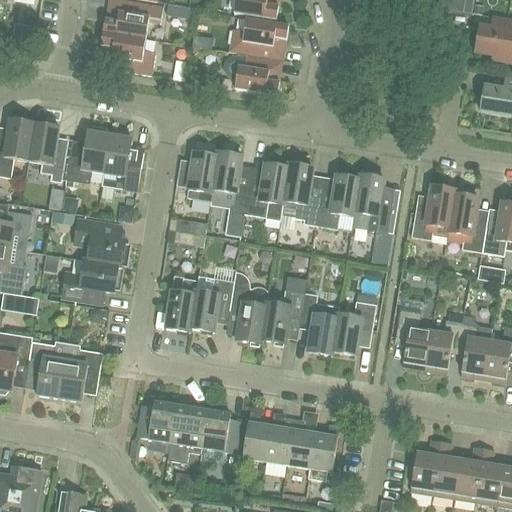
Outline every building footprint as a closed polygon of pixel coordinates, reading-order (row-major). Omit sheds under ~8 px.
[(273,0),(236,0),(234,16),(276,23),(279,8),(272,7),(273,0)] [(470,15),(472,0),(444,0),(443,11),(470,15)] [(146,42),(149,24),(161,26),(163,9),(115,1),(112,22),(105,21),(103,35),(146,42)] [(177,18),(179,8),(167,6),(166,16),(177,18)] [(481,17),(482,8),(473,7),(472,15),(481,17)] [(277,62),(280,41),(286,42),(289,28),(246,21),(244,34),(232,32),(229,54),(238,56),(277,62)] [(511,34),(480,29),(476,55),(493,58),(493,62),(511,65),(511,34)] [(144,54),(146,42),(103,35),(101,48),(107,49),(104,70),(152,78),(156,56),(144,54)] [(200,50),(201,40),(192,39),(191,48),(200,50)] [(273,83),(277,62),(238,56),(237,58),(231,59),(226,63),(224,69),(224,75),(228,80),(233,82),(232,91),(235,91),(277,98),(280,84),(273,83)] [(511,79),(505,78),(503,92),(485,89),(483,98),(477,100),(477,108),(481,112),(480,114),(511,119),(511,79)] [(29,164),(35,126),(25,124),(24,120),(13,118),(12,122),(10,122),(6,148),(0,147),(0,179),(11,181),(14,162),(29,164)] [(59,130),(58,130),(57,125),(47,124),(44,127),(35,126),(29,164),(42,166),(40,176),(51,177),(50,184),(62,185),(66,158),(55,156),(59,130)] [(104,176),(110,138),(108,138),(106,132),(93,130),(89,135),(87,134),(83,161),(70,159),(66,183),(90,187),(92,174),(104,176)] [(132,142),(130,141),(129,136),(114,133),(111,138),(110,138),(104,176),(102,189),(137,194),(141,171),(128,169),(132,142)] [(210,204),(218,159),(217,159),(194,155),(188,192),(187,200),(210,204)] [(237,190),(242,159),(218,155),(217,159),(218,159),(210,204),(211,204),(211,208),(233,212),(232,215),(245,217),(249,192),(237,190)] [(281,219),(289,171),(288,171),(265,167),(261,194),(249,192),(245,217),(266,221),(267,217),(281,219)] [(308,202),(313,171),(289,167),(288,171),(289,171),(281,219),(304,223),(304,227),(316,229),(320,204),(308,202)] [(383,189),(384,182),(360,178),(359,182),(360,182),(355,216),(354,220),(353,231),(388,236),(395,191),(383,189)] [(360,182),(359,182),(336,179),(332,206),(320,204),(316,229),(337,232),(340,217),(354,220),(355,216),(360,182)] [(448,238),(455,194),(432,190),(427,217),(415,215),(411,240),(431,244),(433,235),(448,238)] [(474,229),(478,202),(475,201),(475,197),(473,195),(461,193),(459,194),(455,194),(448,238),(447,242),(463,245),(462,252),(482,256),(486,231),(474,229)] [(505,252),(511,253),(511,207),(502,205),(498,232),(486,231),(482,256),(504,259),(505,252)] [(0,249),(10,251),(12,238),(29,241),(32,218),(7,214),(5,226),(0,225),(0,249)] [(130,248),(125,247),(125,244),(118,243),(121,229),(104,226),(78,222),(74,247),(90,250),(88,264),(118,269),(118,270),(121,270),(121,267),(126,268),(130,248)] [(176,234),(205,238),(207,226),(178,222),(176,234)] [(203,250),(205,238),(176,234),(174,245),(203,250)] [(7,265),(10,251),(0,249),(0,286),(23,291),(27,268),(7,265)] [(388,265),(389,258),(372,255),(370,264),(388,267),(388,265)] [(123,272),(117,271),(118,270),(118,269),(88,264),(85,263),(75,261),(72,276),(66,275),(62,300),(88,304),(102,307),(104,293),(114,294),(114,291),(119,292),(123,272)] [(218,308),(230,310),(233,289),(235,275),(236,272),(215,269),(213,281),(199,279),(198,285),(190,331),(191,331),(214,335),(218,308)] [(488,284),(491,270),(480,269),(477,283),(488,284)] [(242,277),(239,275),(235,275),(233,289),(230,310),(229,314),(241,316),(237,343),(261,347),(262,343),(261,343),(266,310),(266,309),(267,302),(269,295),(268,294),(266,293),(265,291),(263,290),(261,290),(257,290),(255,290),(253,291),(252,292),(250,291),(250,289),(249,286),(248,283),(247,281),(245,279),(242,277)] [(190,331),(198,285),(184,283),(185,281),(174,279),(166,331),(190,335),(191,331),(190,331)] [(289,319),(301,321),(305,296),(285,293),(284,301),(280,300),(280,304),(267,302),(266,309),(266,310),(261,343),(262,343),(285,346),(289,319)] [(332,354),(338,321),(337,321),(338,317),(339,310),(316,306),(317,298),(305,296),(301,321),(300,325),(312,327),(308,354),(332,358),(333,354),(332,354)] [(36,317),(39,301),(23,298),(21,314),(36,317)] [(356,358),(360,331),(372,333),(376,308),(356,305),(354,320),(338,317),(337,321),(338,321),(332,354),(333,354),(356,358)] [(102,321),(103,316),(100,311),(94,311),(90,314),(90,319),(93,323),(98,324),(102,321)] [(425,373),(431,334),(419,332),(422,316),(400,312),(395,340),(407,342),(403,370),(425,373)] [(462,326),(463,319),(463,317),(449,315),(448,324),(462,326)] [(483,383),(489,343),(490,343),(492,331),(479,329),(472,320),(463,319),(462,326),(459,346),(466,347),(461,379),(483,383)] [(447,377),(452,345),(459,346),(462,326),(448,324),(445,323),(443,336),(431,334),(425,373),(447,377)] [(505,386),(510,358),(511,358),(511,330),(504,329),(502,345),(490,343),(489,343),(483,383),(505,386)] [(12,394),(17,361),(29,363),(32,345),(32,342),(9,339),(6,356),(0,355),(0,397),(5,398),(9,393),(12,394)] [(59,401),(65,363),(54,361),(56,349),(32,345),(29,363),(28,369),(41,371),(37,398),(59,401)] [(86,378),(99,380),(103,356),(79,353),(77,365),(65,363),(59,401),(81,405),(86,378)] [(168,455),(176,408),(154,404),(153,410),(142,408),(136,440),(141,441),(147,442),(146,448),(149,452),(168,455)] [(202,457),(203,451),(209,413),(176,408),(168,455),(167,463),(187,466),(189,455),(202,457)] [(236,456),(242,425),(230,423),(231,417),(209,413),(203,451),(236,456)] [(265,464),(271,429),(258,427),(260,417),(250,416),(242,461),(265,464)] [(287,468),(294,423),(285,421),(283,431),(271,429),(265,464),(287,468)] [(309,472),(315,436),(303,434),(304,425),(294,423),(287,468),(309,472)] [(332,475),(339,430),(329,429),(328,438),(315,436),(309,472),(308,481),(325,484),(327,474),(332,475)] [(433,498),(441,445),(431,443),(429,457),(417,455),(410,495),(433,498)] [(454,502),(460,462),(449,460),(452,446),(441,445),(433,498),(454,502)] [(475,505),(484,452),(474,450),(471,464),(460,462),(454,502),(475,505)] [(497,508),(503,469),(492,467),(494,453),(484,452),(475,505),(497,508)] [(511,510),(511,470),(503,469),(497,508),(511,510)] [(0,491),(0,511),(36,511),(42,475),(12,470),(9,493),(0,491)] [(89,511),(84,511),(79,504),(80,498),(59,494),(56,511),(89,511)] [(391,511),(393,504),(382,502),(380,509),(380,511),(391,511)]
